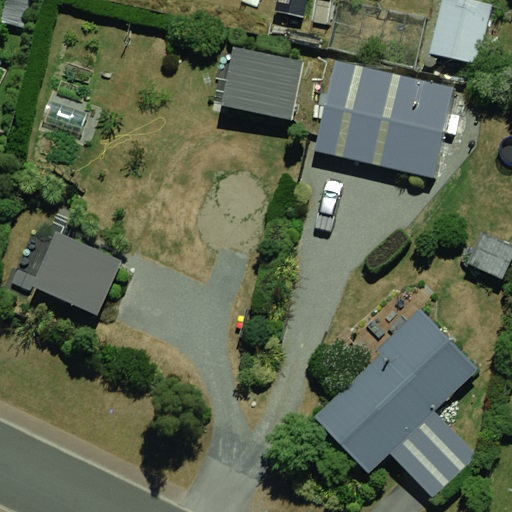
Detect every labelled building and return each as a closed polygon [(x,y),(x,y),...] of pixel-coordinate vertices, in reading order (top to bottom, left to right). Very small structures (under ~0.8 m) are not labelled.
[(491,4),(472,0),(440,0),(429,53),(477,63),(491,4)] [(303,62),(234,48),(222,105),(291,119),(303,62)] [(335,61),(315,151),(434,177),(454,87),(335,61)] [(511,174),(496,173),(493,209),(511,210),(511,174)] [(122,261),(56,231),(31,284),(97,314),(122,261)] [(511,255),(488,246),(473,286),(506,299),(511,282),(511,255)] [(419,311),(312,417),(370,474),(389,455),(433,499),(475,457),(429,411),(474,366),(419,311)]
